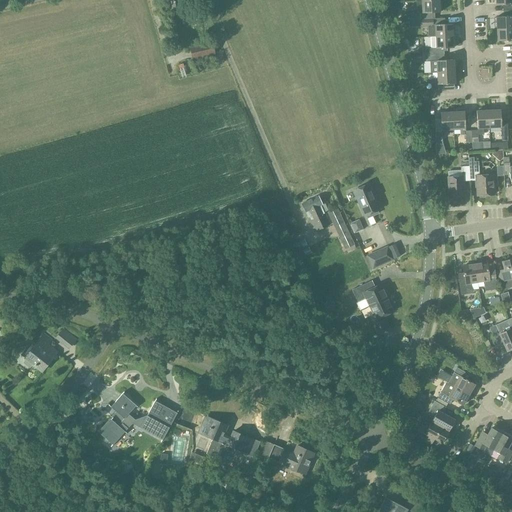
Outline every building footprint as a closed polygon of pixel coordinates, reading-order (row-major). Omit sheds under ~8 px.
[(180,21),(188,19),(184,6),(183,0),(167,0),(170,9),(171,13),(178,11),(180,21)] [(511,0),(495,0),(496,6),(503,5),(503,11),(511,10),(511,0)] [(418,14),(409,14),(409,20),(409,21),(410,21),(421,20),(421,14),(435,13),(440,13),(440,1),(417,2),(418,14)] [(511,10),(503,11),(504,17),(497,18),(497,30),(511,28),(511,10)] [(437,19),(421,20),(422,28),(427,27),(428,37),(430,37),(436,37),(454,36),(453,24),(438,25),(437,19)] [(511,28),(497,30),(498,41),(511,40),(511,28)] [(431,49),(423,50),(423,56),(435,55),(435,49),(445,49),(454,48),(454,36),(436,37),(430,37),(431,49)] [(212,44),(192,49),(194,60),(215,55),(212,44)] [(435,55),(423,56),(423,63),(432,62),(432,67),(432,73),(438,73),(455,72),(455,60),(435,61),(435,55)] [(438,79),(432,79),(432,85),(433,91),(445,91),(445,85),(455,84),(456,84),(455,72),(438,73),(438,79)] [(490,128),(489,111),(487,111),(487,108),(479,109),(480,111),(477,111),(478,131),(472,131),(472,143),(479,143),(479,135),(485,135),(484,129),(490,128)] [(498,108),(491,108),(491,111),(489,111),(490,128),(502,128),(501,110),(498,110),(498,108)] [(472,143),(472,131),(466,131),(465,109),(464,109),(464,110),(457,110),(457,112),(453,113),(454,130),(461,130),(461,136),(466,136),(467,144),(472,143)] [(454,130),(453,113),(441,113),(442,131),(454,130)] [(499,151),(501,158),(508,156),(506,149),(499,151)] [(469,168),(470,182),(477,181),(478,196),(480,196),(481,198),(485,198),(486,196),(494,195),(493,175),(480,176),(479,162),(474,162),(474,157),(469,158),(469,160),(469,168)] [(463,182),(470,182),(469,168),(461,168),(462,177),(449,178),(450,197),(464,196),(463,182)] [(367,216),(368,219),(379,214),(378,211),(380,210),(369,185),(354,191),(365,217),(367,216)] [(316,232),(329,225),(320,206),(322,205),(318,197),(301,204),(305,213),(306,212),(316,232)] [(337,208),(328,213),(338,234),(348,229),(337,208)] [(388,247),(368,256),(373,269),(394,260),(388,247)] [(511,259),(503,262),(506,273),(499,275),(501,282),(503,290),(511,287),(511,259)] [(475,265),(478,283),(485,282),(486,291),(498,290),(496,274),(489,275),(487,263),(475,265)] [(478,283),(475,265),(463,267),(465,279),(459,280),(462,295),(473,293),(472,284),(478,283)] [(366,298),(370,307),(387,298),(387,297),(387,296),(385,291),(384,291),(383,289),(381,290),(379,286),(375,287),(372,281),(352,290),(358,302),(366,298)] [(332,294),(321,299),(327,311),(335,308),(333,304),(337,303),(332,294)] [(387,298),(370,307),(374,316),(368,319),(375,335),(389,328),(384,317),(392,313),(390,308),(391,307),(391,306),(391,305),(389,300),(388,300),(387,298)] [(511,349),(511,329),(508,320),(490,328),(498,346),(504,343),(508,352),(511,349)] [(333,324),(336,330),(343,327),(340,321),(333,324)] [(67,333),(63,330),(57,338),(60,341),(67,333)] [(40,340),(25,358),(43,372),(57,353),(40,340)] [(447,382),(447,383),(469,395),(475,385),(465,379),(467,374),(457,368),(449,383),(447,382)] [(469,395),(447,383),(438,398),(448,404),(450,405),(453,400),(463,406),(469,395)] [(156,401),(148,416),(136,420),(129,414),(136,406),(123,394),(111,408),(118,414),(100,434),(113,446),(125,432),(133,424),(141,428),(163,440),(178,413),(156,401)] [(436,402),(446,408),(448,404),(438,398),(436,402)] [(432,423),(449,432),(455,421),(443,414),(446,408),(436,402),(435,402),(429,412),(436,416),(432,423)] [(206,417),(199,433),(213,439),(207,455),(234,466),(247,437),(234,432),(230,440),(223,437),(227,426),(206,417)] [(449,432),(432,423),(428,429),(422,425),(415,436),(431,445),(435,439),(442,443),(449,432)] [(487,437),(482,434),(475,447),(491,455),(493,450),(498,442),(502,434),(501,433),(502,432),(494,428),(493,429),(492,429),(487,437)] [(504,435),(502,434),(498,442),(493,450),(500,454),(498,459),(506,464),(511,453),(511,451),(508,449),(511,441),(511,439),(511,437),(509,435),(505,434),(504,435)] [(274,445),(268,459),(279,463),(305,475),(314,454),(298,446),(293,456),(284,452),(285,450),(274,445)] [(472,454),(475,447),(470,445),(467,451),(472,454)] [(265,490),(269,482),(263,480),(260,488),(265,490)] [(407,511),(408,510),(411,511),(419,511),(425,503),(411,496),(405,508),(386,498),(378,511),(407,511)]
